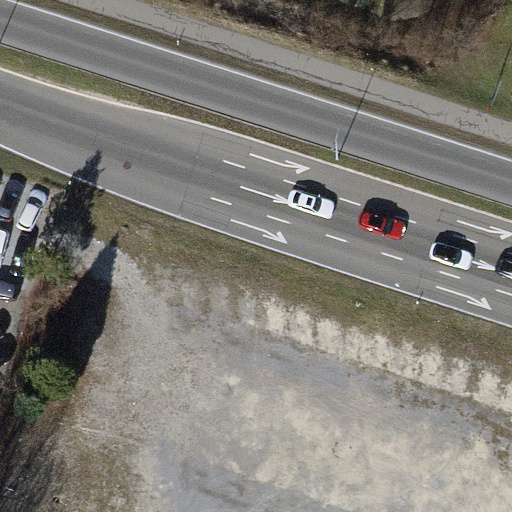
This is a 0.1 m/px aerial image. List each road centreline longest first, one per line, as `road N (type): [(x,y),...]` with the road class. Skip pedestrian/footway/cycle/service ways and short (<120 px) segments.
road 1 (unknown): [(124,458),(92,393),(94,355),(120,328),(150,322),(195,329),(511,435)]
road 2 (secondary): [(0,98),(213,178),(511,272)]
road 3 (secondary): [(511,184),(0,22)]
